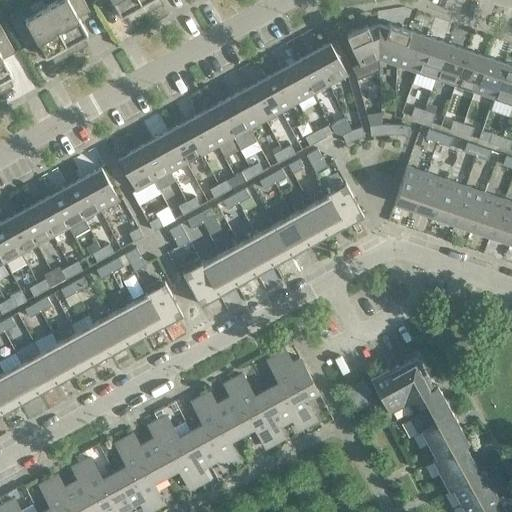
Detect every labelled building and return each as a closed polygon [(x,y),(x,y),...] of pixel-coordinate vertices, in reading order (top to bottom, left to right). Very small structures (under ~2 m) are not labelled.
[(55,60),(70,52),(45,6),(41,0),(35,0),(8,15),(22,41),(34,35),(45,56),(50,53),(55,60)] [(55,0),(45,6),(70,52),(86,43),(82,36),(87,33),(75,12),(87,5),(84,0),(55,0)] [(145,11),(139,0),(112,0),(120,15),(126,12),(130,19),(145,11)] [(139,0),(145,11),(161,2),(159,0),(139,0)] [(387,26),(377,23),(379,58),(396,64),(408,29),(388,22),(387,26)] [(379,58),(377,23),(368,27),(366,23),(346,32),(359,63),(352,66),(358,79),(379,70),(379,58)] [(0,90),(11,84),(7,77),(12,74),(0,53),(12,46),(0,24),(0,90)] [(428,36),(408,29),(396,64),(416,71),(428,36)] [(447,42),(428,36),(416,71),(435,77),(447,42)] [(347,74),(329,41),(311,51),(328,84),(347,74)] [(466,49),(447,42),(435,77),(454,84),(466,49)] [(486,56),(466,49),(454,84),(474,91),(486,56)] [(328,84),(311,51),(295,60),(313,93),(328,84)] [(505,62),(486,56),(474,91),(493,97),(505,62)] [(313,93),(295,60),(279,69),(297,101),(313,93)] [(511,64),(505,62),(493,97),(511,103),(511,64)] [(297,101),(279,69),(263,77),(281,110),(297,101)] [(281,110),(263,77),(247,86),(265,119),(281,110)] [(265,119),(247,86),(231,95),(249,127),(265,119)] [(249,127),(231,95),(215,104),(233,136),(249,127)] [(233,136),(215,104),(200,112),(217,145),(233,136)] [(414,106),(411,115),(421,119),(424,109),(414,106)] [(434,113),(424,109),(421,119),(431,122),(434,113)] [(217,145),(200,112),(184,121),(202,153),(217,145)] [(453,119),(450,129),(460,132),(463,123),(453,119)] [(202,153),(184,121),(168,130),(186,162),(202,153)] [(384,133),(384,123),(369,125),(370,135),(384,133)] [(399,124),(384,123),(384,133),(397,134),(399,124)] [(473,126),(463,123),(460,132),(470,136),(473,126)] [(410,126),(399,124),(397,134),(408,136),(410,126)] [(322,126),(313,131),(318,140),(326,135),(322,126)] [(364,135),(362,127),(351,130),(354,139),(364,135)] [(440,132),(428,128),(425,137),(437,142),(440,132)] [(186,162),(168,130),(152,138),(170,171),(186,162)] [(354,139),(351,130),(342,134),(346,143),(354,139)] [(318,140),(313,131),(305,136),(309,144),(318,140)] [(452,136),(440,132),(437,142),(449,146),(452,136)] [(491,133),(488,142),(499,145),(502,136),(491,133)] [(511,139),(502,136),(499,145),(509,149),(511,139)] [(170,171),(152,138),(136,147),(154,179),(170,171)] [(479,145),(467,141),(463,151),(475,155),(479,145)] [(290,144),(282,148),(286,157),(295,153),(290,144)] [(491,149),(479,145),(475,155),(487,159),(491,149)] [(154,179),(136,147),(118,157),(135,190),(154,179)] [(322,156),(317,147),(305,153),(310,162),(322,156)] [(286,157),(282,148),(273,153),(278,162),(286,157)] [(511,156),(506,154),(502,164),(511,167),(511,156)] [(326,165),(322,156),(310,162),(315,171),(327,165),(326,165)] [(304,166),(299,157),(288,163),(293,172),(304,166)] [(258,161),(249,166),(254,175),(262,170),(258,161)] [(426,172),(406,165),(393,202),(414,208),(426,172)] [(101,166),(82,176),(100,209),(119,199),(101,166)] [(254,175),(249,166),(241,171),(246,179),(254,175)] [(286,176),(281,167),(270,173),(275,182),(286,176)] [(446,179),(426,172),(414,208),(433,215),(446,179)] [(275,182),(270,173),(259,179),(264,188),(275,182)] [(100,209),(82,176),(66,185),(84,218),(100,209)] [(226,179),(218,183),(223,192),(231,187),(226,179)] [(465,185),(446,179),(433,215),(452,222),(465,185)] [(363,214),(345,181),(326,192),(326,194),(328,194),(344,224),(363,214)] [(223,192),(218,183),(209,188),(214,197),(223,192)] [(89,227),(84,218),(66,185),(51,194),(68,226),(74,236),(89,227)] [(484,192),(465,185),(452,222),(472,228),(484,192)] [(249,196),(244,187),(233,193),(238,202),(249,196)] [(504,198),(484,192),(472,228),(491,235),(504,198)] [(238,202),(233,193),(222,199),(227,208),(238,202)] [(68,226),(51,194),(35,202),(53,235),(68,226)] [(328,194),(326,194),(310,204),(327,234),(344,224),(328,194)] [(195,196),(186,200),(191,209),(199,205),(195,196)] [(511,238),(511,201),(504,198),(491,235),(511,242),(511,238)] [(191,209),(186,200),(178,205),(183,214),(191,209)] [(53,235),(35,202),(19,211),(37,244),(53,235)] [(327,234),(310,204),(292,213),(309,244),(327,234)] [(214,215),(209,206),(198,212),(203,221),(214,215)] [(37,244),(19,211),(3,220),(21,252),(37,244)] [(203,221),(198,212),(186,219),(191,228),(203,221)] [(309,244),(292,213),(274,223),(290,254),(309,244)] [(158,216),(148,221),(153,230),(163,225),(158,216)] [(21,252),(3,220),(0,221),(0,252),(5,261),(21,252)] [(185,231),(180,222),(168,228),(173,237),(185,231)] [(290,254),(274,223),(256,233),(272,264),(290,254)] [(143,235),(138,227),(128,232),(133,241),(143,235)] [(189,240),(185,231),(173,237),(178,246),(189,240)] [(272,264),(256,233),(238,243),(254,274),(272,264)] [(109,243),(100,247),(105,256),(113,252),(109,243)] [(254,274),(238,243),(220,253),(237,284),(254,274)] [(105,256),(100,247),(92,252),(97,261),(105,256)] [(140,255),(136,247),(124,252),(129,261),(140,255)] [(220,253),(203,262),(202,263),(219,293),(237,284),(220,253)] [(145,264),(140,255),(129,261),(134,270),(145,264)] [(123,265),(118,256),(107,262),(112,271),(123,265)] [(77,260),(69,265),(74,273),(82,269),(77,260)] [(182,271),(185,278),(200,304),(219,293),(202,263),(203,262),(201,260),(182,271)] [(112,271),(107,262),(96,268),(101,277),(112,271)] [(74,273),(69,265),(60,269),(65,278),(74,273)] [(87,285),(82,276),(71,282),(76,291),(87,285)] [(46,277),(37,282),(42,291),(50,286),(46,277)] [(144,291),(146,293),(147,293),(163,323),(182,313),(168,287),(164,280),(144,291)] [(42,291),(37,282),(29,287),(33,295),(42,291)] [(76,291),(71,282),(60,288),(65,297),(76,291)] [(147,293),(146,293),(129,303),(146,333),(163,323),(147,293)] [(14,295),(5,300),(10,308),(18,304),(14,295)] [(51,304),(46,295),(35,301),(40,310),(51,304)] [(10,308),(5,300),(0,302),(0,310),(1,313),(10,308)] [(40,310),(35,301),(24,307),(29,316),(40,310)] [(146,333),(129,303),(111,312),(128,343),(146,333)] [(128,343),(111,312),(93,322),(110,353),(128,343)] [(15,324),(10,315),(0,320),(0,323),(4,330),(15,324)] [(110,353),(93,322),(75,332),(92,363),(110,353)] [(92,363),(75,332),(57,342),(74,372),(92,363)] [(74,372),(57,342),(39,352),(56,382),(74,372)] [(56,382),(39,352),(21,362),(38,392),(56,382)] [(286,352),(280,355),(298,386),(286,393),(303,424),(316,418),(305,399),(318,391),(299,356),(291,361),(286,352)] [(298,386),(280,355),(268,362),(278,381),(266,387),(285,422),(292,419),(297,428),(303,424),(286,393),(298,386)] [(416,355),(389,370),(406,402),(421,394),(434,387),(416,355)] [(38,392),(21,362),(3,371),(20,402),(38,392)] [(389,411),(406,402),(389,370),(387,366),(370,376),(389,411)] [(20,402),(3,371),(0,373),(0,408),(2,412),(20,402)] [(243,375),(231,382),(248,414),(260,407),(277,439),(283,435),(278,426),(285,422),(266,387),(254,394),(243,375)] [(375,400),(363,379),(344,390),(355,411),(375,400)] [(248,414),(231,382),(225,385),(230,395),(223,398),(242,433),(254,427),(264,446),(277,439),(260,407),(248,414)] [(437,392),(434,387),(421,394),(436,421),(452,412),(440,390),(437,392)] [(211,393),(204,396),(222,428),(210,434),(227,466),(240,459),(229,440),(242,433),(223,398),(216,402),(211,393)] [(222,428),(204,396),(192,403),(202,422),(190,429),(209,464),(216,460),(221,469),(227,466),(210,434),(222,428)] [(468,440),(452,412),(436,421),(420,429),(436,458),(468,440)] [(167,417),(155,423),(172,455),(184,449),(201,480),(207,477),(202,468),(209,464),(190,429),(178,436),(167,417)] [(172,455),(155,423),(149,427),(154,436),(147,440),(166,475),(178,468),(189,487),(201,480),(184,449),(172,455)] [(134,435),(128,438),(145,470),(134,476),(151,508),(164,501),(153,482),(166,475),(147,440),(139,444),(134,435)] [(145,470),(128,438),(116,445),(126,464),(114,471),(133,506),(140,502),(145,511),(151,508),(134,476),(145,470)] [(469,442),(468,440),(436,458),(432,460),(448,488),(480,471),(465,444),(469,442)] [(91,458),(79,465),(96,497),(107,490),(119,511),(127,511),(126,509),(133,506),(114,471),(101,477),(91,458)] [(96,497),(79,465),(72,469),(77,478),(70,482),(87,511),(97,511),(102,510),(103,511),(119,511),(107,490),(96,497)] [(483,469),(480,471),(448,488),(448,490),(452,488),(465,511),(480,511),(501,501),(483,469)] [(58,476),(52,480),(70,511),(68,511),(87,511),(70,482),(63,485),(58,476)] [(68,511),(70,511),(52,480),(40,486),(50,505),(38,511),(68,511)] [(21,511),(15,500),(3,507),(5,511),(21,511)] [(507,511),(501,501),(480,511),(507,511)]
